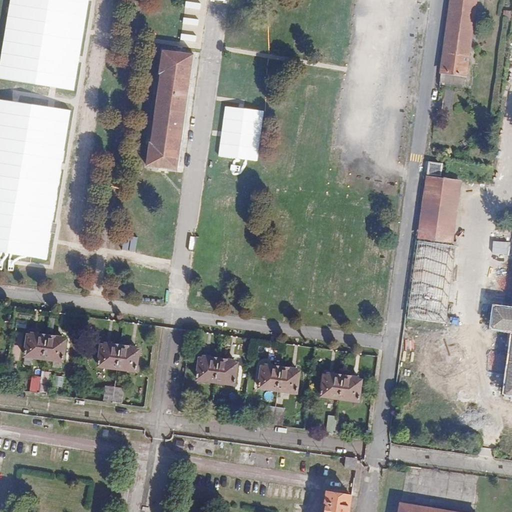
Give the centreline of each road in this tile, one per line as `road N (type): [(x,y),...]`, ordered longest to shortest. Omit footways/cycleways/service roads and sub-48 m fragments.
road 1 (unclassified): [(435,0),(388,343)]
road 2 (residential): [(171,314),(213,0)]
road 3 (residential): [(156,421),(373,452)]
road 4 (residential): [(171,314),(388,343)]
road 5 (residential): [(0,290),(171,314)]
road 6 (residential): [(0,398),(156,421)]
road 7 (unclassified): [(373,452),(511,470)]
